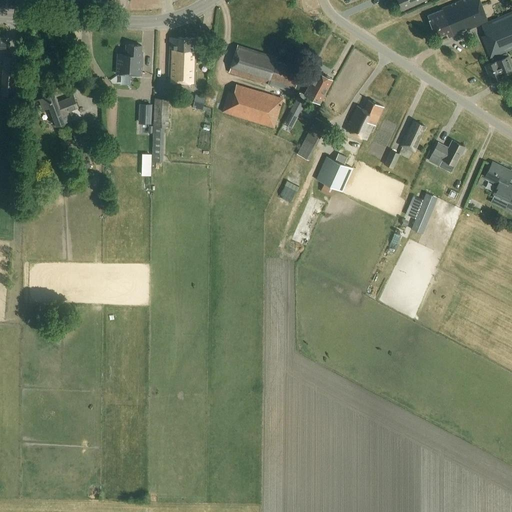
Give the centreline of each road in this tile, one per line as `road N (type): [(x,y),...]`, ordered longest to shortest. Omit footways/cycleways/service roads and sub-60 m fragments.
road 1 (unclassified): [(511,135),(342,24),(322,0)]
road 2 (tertiary): [(0,15),(148,22),(212,0)]
